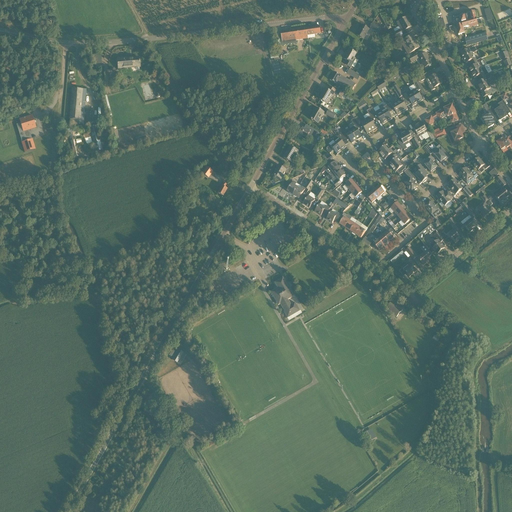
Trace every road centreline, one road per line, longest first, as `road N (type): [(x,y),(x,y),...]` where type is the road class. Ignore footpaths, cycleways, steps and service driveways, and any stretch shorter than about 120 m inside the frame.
road 1 (residential): [(0,32),(101,42),(349,15)]
road 2 (unclassified): [(67,511),(227,226)]
road 3 (track): [(60,281),(55,162),(74,43)]
road 4 (track): [(127,0),(185,107),(251,186)]
road 5 (residential): [(411,207),(382,174),(362,180),(347,156),(455,91)]
road 6 (track): [(39,288),(240,204)]
road 7 (residential): [(251,186),(349,15)]
road 8 (residential): [(373,268),(411,292),(511,209)]
road 9 (residential): [(251,186),(373,268)]
road 10 (track): [(60,281),(92,298),(141,380)]
